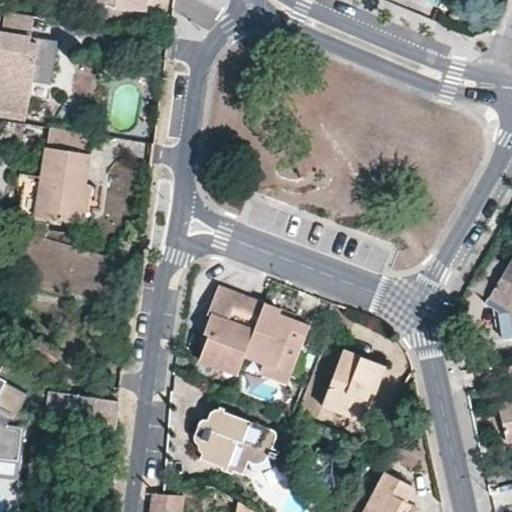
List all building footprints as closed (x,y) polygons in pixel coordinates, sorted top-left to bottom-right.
[(115,8),(147,11),(148,0),(99,0),(99,3),(116,4),(115,8)] [(32,34),(5,29),(0,56),(0,107),(28,113),(39,43),(31,41),(32,34)] [(52,127),(49,146),(91,154),(95,133),(52,127)] [(91,154),(49,146),(37,216),(79,224),(86,184),(91,154)] [(79,224),(93,226),(99,187),(86,184),(79,224)] [(511,259),(510,258),(484,302),(505,315),(508,339),(511,339),(511,338),(511,259)] [(238,376),(246,356),(265,306),(218,287),(207,316),(210,317),(215,319),(208,338),(199,361),(238,376)] [(246,356),(264,363),(291,373),(309,328),(295,322),(280,316),(281,312),(265,306),(246,356)] [(295,322),(296,317),(281,312),(280,316),(295,322)] [(215,319),(210,317),(203,335),(208,338),(215,319)] [(54,366),(61,353),(37,339),(30,351),(54,366)] [(320,406),(358,421),(369,394),(373,395),(384,367),(341,350),(320,406)] [(264,363),(260,373),(287,384),(291,373),(264,363)] [(0,453),(24,456),(27,422),(12,422),(26,387),(0,373),(0,453)] [(47,421),(50,421),(115,429),(116,428),(120,399),(53,391),(50,390),(47,421)] [(511,404),(497,407),(506,443),(511,441),(511,404)] [(207,421),(200,440),(206,442),(200,460),(243,475),(251,455),(261,453),(270,455),(275,440),(275,438),(275,435),(272,433),(218,410),(213,423),(207,421)] [(412,488),(384,472),(363,511),(406,511),(410,506),(405,502),(412,488)] [(163,494),(152,494),(149,511),(180,511),(182,496),(179,495),(163,494)]
